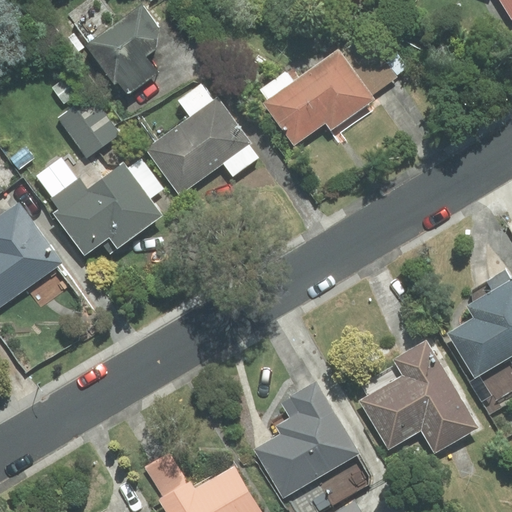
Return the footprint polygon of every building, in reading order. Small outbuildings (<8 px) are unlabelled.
[(142,84),(159,18),(145,0),(83,0),(67,12),(126,96),(142,84)] [(301,0),(301,8),(321,10),(321,0),(301,0)] [(511,0),(501,0),(511,18),(511,0)] [(366,31),(294,81),(288,73),(259,93),(295,144),(325,123),(331,132),(377,99),(374,95),(411,68),(399,50),(386,59),(366,31)] [(68,106),(58,112),(87,158),(122,137),(79,68),(54,84),(68,106)] [(227,166),(236,179),(264,160),(221,95),(216,98),(204,80),(177,98),(189,116),(146,145),(181,196),(227,166)] [(91,189),(82,176),(52,198),(59,208),(54,212),(88,258),(110,241),(117,251),(165,215),(126,163),(91,189)] [(40,232),(46,228),(20,192),(0,206),(0,310),(63,265),(40,232)] [(446,334),(474,378),(511,353),(511,275),(511,276),(504,266),(486,278),(492,288),(466,304),(474,316),(446,334)] [(479,426),(427,336),(394,356),(404,373),(358,400),(387,451),(422,431),(435,452),(479,426)] [(360,453),(315,379),(280,401),(289,415),(275,424),(280,432),(253,448),(283,498),(289,495),(299,511),(324,511),(364,488),(347,461),(360,453)] [(191,478),(158,497),(166,511),(263,511),(235,462),(195,485),(191,478)] [(401,511),(385,484),(337,511),(401,511)]
